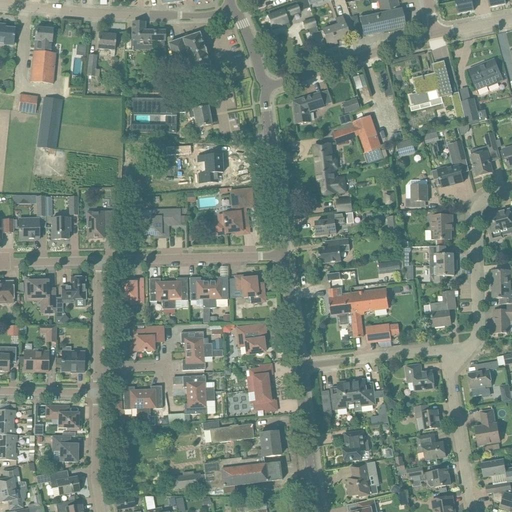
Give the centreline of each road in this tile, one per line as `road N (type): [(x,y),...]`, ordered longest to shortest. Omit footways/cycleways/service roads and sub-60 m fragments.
road 1 (residential): [(230,9),(189,16),(0,5)]
road 2 (residential): [(100,261),(286,256)]
road 3 (residential): [(469,347),(477,330),(476,206),(511,190)]
road 4 (residential): [(266,87),(433,33)]
road 5 (residential): [(472,511),(450,369),(469,347)]
road 6 (residential): [(299,368),(469,347)]
road 7 (tertiary): [(286,256),(266,87)]
road 8 (tertiary): [(318,511),(299,368)]
